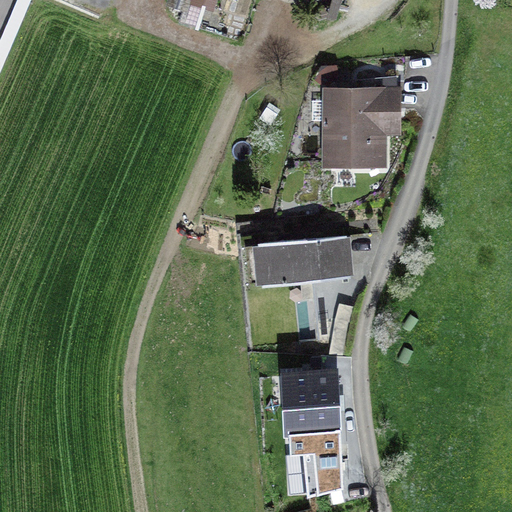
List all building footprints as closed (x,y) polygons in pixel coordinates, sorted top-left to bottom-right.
[(192,0),(171,0),(169,8),(189,14),(192,0)] [(216,0),(197,0),(195,7),(213,13),(216,0)] [(401,92),(325,93),(326,170),(386,169),(386,138),(402,138),(401,92)] [(324,248),(256,252),(259,291),(329,286),(355,279),(350,242),(324,248)] [(321,297),(304,298),(306,336),(323,335),(321,297)] [(344,370),(288,371),(289,437),(345,436),(344,370)]
